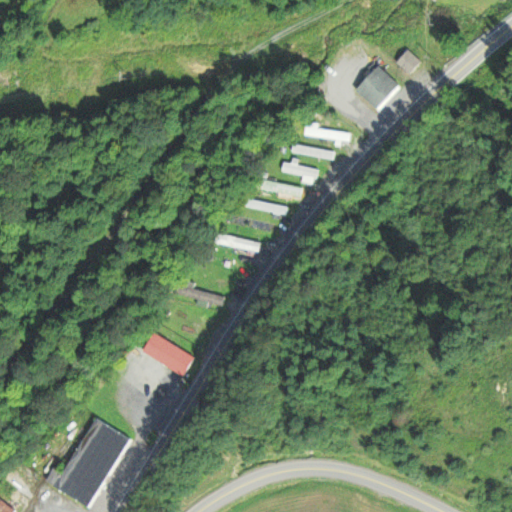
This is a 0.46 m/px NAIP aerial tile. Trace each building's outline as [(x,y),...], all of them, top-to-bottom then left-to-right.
[(412,75),(423,63),(410,51),(399,64),(412,75)] [(379,111),(402,88),(382,68),(359,91),(379,111)] [(308,127),(307,136),(350,144),(352,135),(308,127)] [(336,154),(296,144),(294,152),(334,162),(336,154)] [(319,172),(287,161),(283,172),(316,183),(319,172)] [(301,198),(303,188),(262,179),(260,189),(301,198)] [(263,231),(276,234),(278,223),(227,216),(226,226),(263,231)] [(219,244),(260,254),(262,244),(222,235),(219,244)] [(211,256),(210,267),(249,270),(250,260),(211,256)] [(220,306),(222,297),(185,289),(182,298),(220,306)] [(197,358),(157,333),(145,351),(185,377),(197,358)] [(93,508),(132,438),(97,418),(66,474),(56,468),(48,482),(93,508)] [(0,511),(17,511),(0,497),(0,511)]
